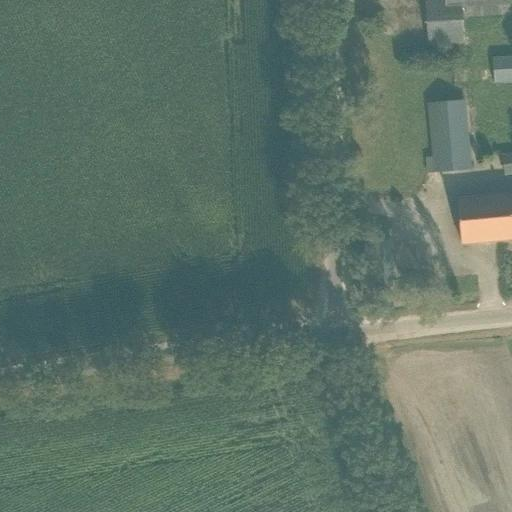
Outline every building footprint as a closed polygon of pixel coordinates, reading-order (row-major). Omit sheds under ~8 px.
[(511,0),(439,0),(425,1),(428,45),(464,43),(462,7),(469,6),(469,16),(511,13),(511,0)] [(511,57),(492,58),(494,83),(511,82),(511,57)] [(436,172),(469,169),(463,101),(429,104),(436,172)] [(505,176),(511,175),(511,153),(502,155),(505,176)] [(461,244),(511,238),(511,193),(457,199),(461,244)]
